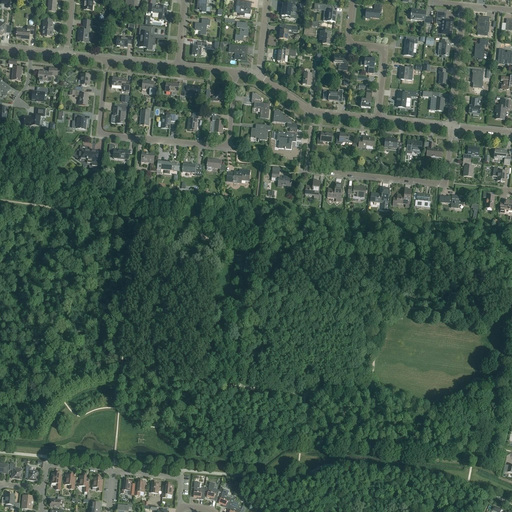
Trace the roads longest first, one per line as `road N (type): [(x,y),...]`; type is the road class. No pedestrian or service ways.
road 1 (residential): [(237,72),(228,148),(100,135),(108,60)]
road 2 (residential): [(449,128),(446,184),(307,170),(314,114)]
road 3 (residential): [(378,121),(386,47),(348,44),(352,0)]
road 4 (residential): [(449,128),(461,6)]
